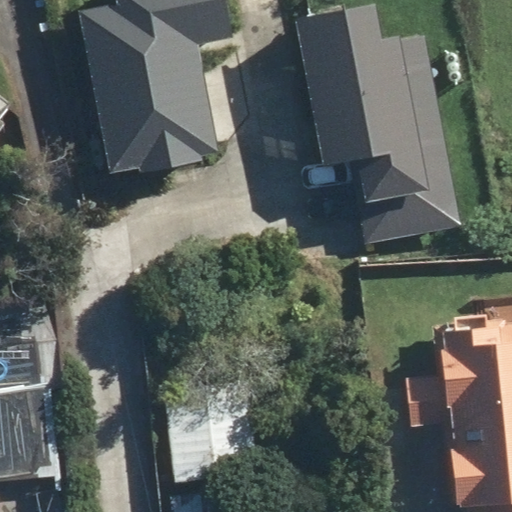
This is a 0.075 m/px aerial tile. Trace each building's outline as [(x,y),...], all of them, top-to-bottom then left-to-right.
[(105,0),(108,14),(62,21),(89,187),(206,169),(189,60),(217,55),(208,0),(105,0)] [(380,15),(289,29),(312,175),(342,170),(350,217),(411,207),(380,15)] [(0,130),(11,117),(0,108),(0,130)] [(511,511),(511,316),(422,321),(425,379),(395,380),(398,434),(428,433),(432,511),(511,511)] [(0,399),(56,397),(52,320),(0,322),(0,399)] [(248,378),(155,387),(164,481),(257,472),(248,378)] [(218,511),(217,496),(158,500),(158,511),(218,511)]
